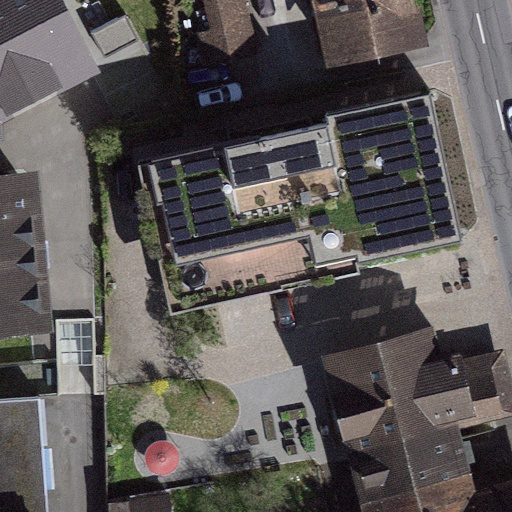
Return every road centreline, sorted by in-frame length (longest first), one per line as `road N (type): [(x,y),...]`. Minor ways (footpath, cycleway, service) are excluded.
road 1 (unknown): [(86,511),(72,27)]
road 2 (tertiary): [(511,157),(476,0)]
